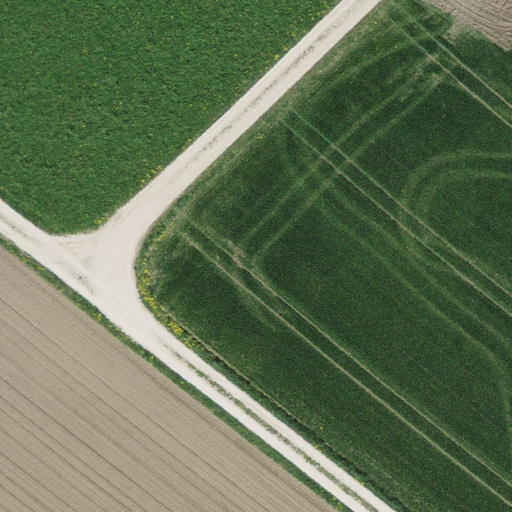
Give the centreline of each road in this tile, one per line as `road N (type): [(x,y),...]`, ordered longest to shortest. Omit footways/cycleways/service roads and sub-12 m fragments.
road 1 (track): [(0,214),(374,511)]
road 2 (track): [(362,0),(79,278)]
